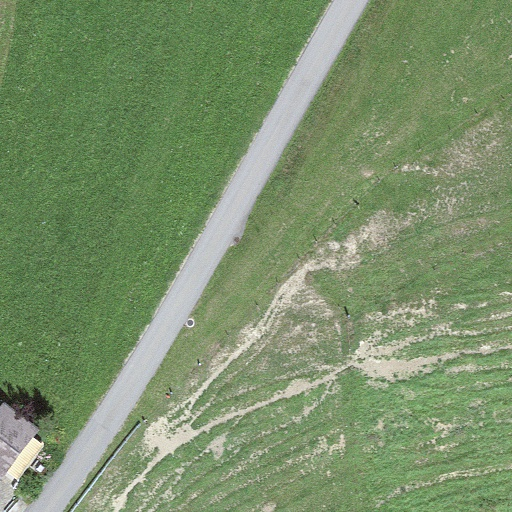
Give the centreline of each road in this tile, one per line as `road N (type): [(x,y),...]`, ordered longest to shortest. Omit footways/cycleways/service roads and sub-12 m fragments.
road 1 (track): [(42,511),(177,305),(349,0)]
road 2 (track): [(113,406),(198,333),(345,174),(511,62)]
